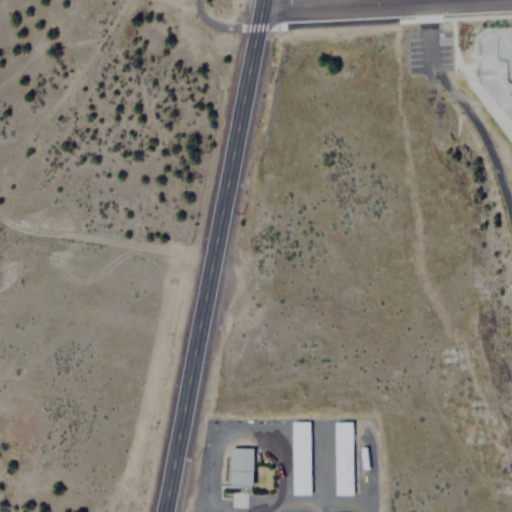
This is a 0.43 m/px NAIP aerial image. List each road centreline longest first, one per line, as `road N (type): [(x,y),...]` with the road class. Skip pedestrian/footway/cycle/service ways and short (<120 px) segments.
road 1 (secondary): [(164,511),(259,0)]
road 2 (tertiary): [(258,6),(511,1)]
